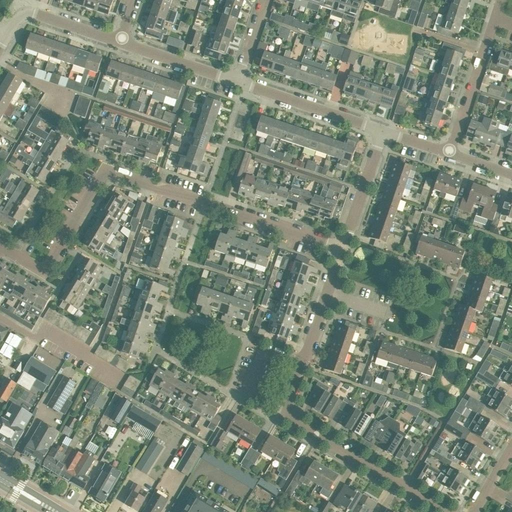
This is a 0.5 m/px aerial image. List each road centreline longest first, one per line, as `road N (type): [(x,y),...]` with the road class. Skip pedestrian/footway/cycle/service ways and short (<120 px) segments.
road 1 (residential): [(341,251),(115,173),(99,177),(48,270),(33,272),(0,253)]
road 2 (residential): [(441,511),(285,415),(341,251)]
road 3 (residential): [(382,132),(234,81)]
road 4 (residential): [(447,154),(493,19)]
road 5 (residential): [(122,41),(26,10),(5,32)]
road 6 (residential): [(341,251),(382,132)]
